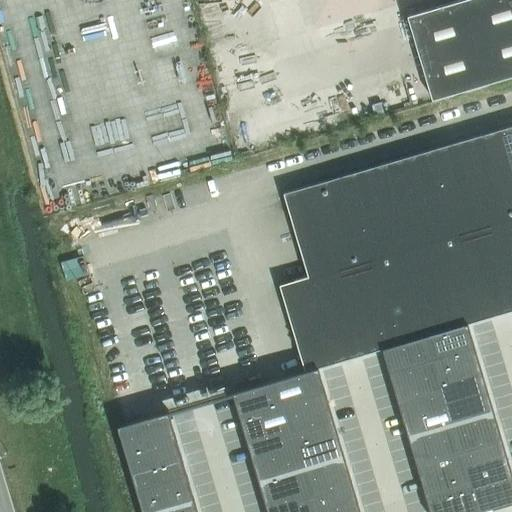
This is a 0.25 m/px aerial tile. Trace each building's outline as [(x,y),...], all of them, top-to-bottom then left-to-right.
[(511,0),(456,0),(407,15),(432,98),(511,74),(511,0)] [(307,274),(279,283),(304,368),(334,359),(511,307),(511,123),(283,191),(307,274)] [(467,322),(424,335),(432,360),(475,347),(468,326),(467,322)] [(424,335),(382,347),(383,351),(389,372),(432,360),(424,335)] [(475,347),(432,360),(438,381),(481,368),(475,347)] [(432,360),(389,372),(395,394),(438,381),(432,360)] [(305,370),(275,379),(282,404),(325,391),(319,370),(318,366),(305,370)] [(481,368),(438,381),(444,402),(487,390),(481,368)] [(275,379),(232,391),(233,394),(240,417),(282,404),(275,379)] [(438,381),(395,394),(402,415),(444,402),(438,381)] [(487,390),(444,402),(451,423),(493,411),(487,390)] [(325,391),(282,404),(289,425),(331,412),(325,391)] [(444,402),(402,415),(408,436),(451,423),(444,402)] [(282,404),(240,417),(246,438),(289,425),(282,404)] [(168,410),(117,425),(125,450),(175,435),(169,413),(168,410)] [(493,411),(451,423),(457,445),(500,432),(493,411)] [(331,412),(289,425),(295,446),(338,434),(331,412)] [(451,423),(408,436),(414,457),(457,445),(451,423)] [(289,425),(246,438),(252,459),(295,446),(289,425)] [(500,432),(457,445),(463,466),(506,453),(500,432)] [(338,434),(295,446),(301,468),(344,455),(338,434)] [(175,435),(125,450),(131,471),(182,457),(175,435)] [(457,445),(414,457),(421,479),(463,466),(457,445)] [(295,446),(252,459),(258,480),(301,468),(295,446)] [(511,473),(506,453),(463,466),(470,487),(511,474),(511,473)] [(344,455),(301,468),(307,489),(350,476),(344,455)] [(182,457),(131,471),(137,493),(188,478),(182,457)] [(463,466),(421,479),(427,500),(470,487),(463,466)] [(301,468),(258,480),(265,501),(307,489),(301,468)] [(511,474),(470,487),(477,511),(511,501),(511,474)] [(350,476),(307,489),(314,510),(357,497),(350,476)] [(188,478),(137,493),(143,511),(149,511),(194,499),(188,478)] [(470,487),(427,500),(430,511),(475,511),(477,511),(470,487)] [(307,489),(265,501),(267,511),(306,511),(314,510),(307,489)] [(360,511),(357,497),(314,510),(314,511),(360,511)] [(198,511),(194,499),(149,511),(198,511)]
